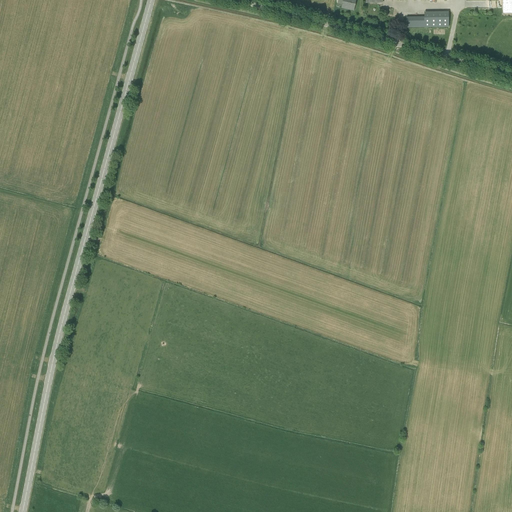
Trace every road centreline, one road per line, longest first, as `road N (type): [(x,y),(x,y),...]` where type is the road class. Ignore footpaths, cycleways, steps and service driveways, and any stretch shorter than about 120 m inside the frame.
road 1 (primary): [(22,511),(54,351),(150,0)]
road 2 (unclassified): [(511,73),(236,0)]
